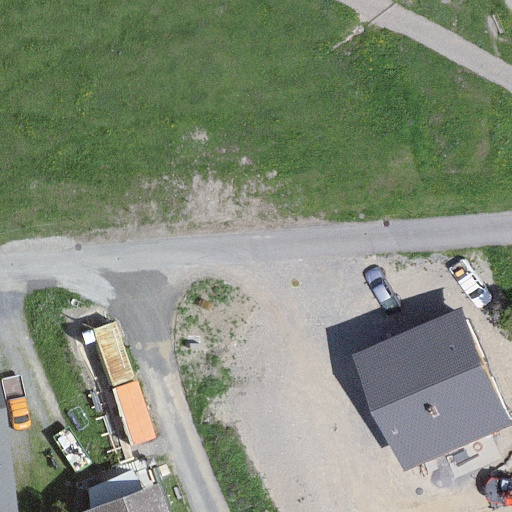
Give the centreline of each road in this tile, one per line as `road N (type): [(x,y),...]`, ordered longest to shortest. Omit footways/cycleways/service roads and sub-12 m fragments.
road 1 (residential): [(511,224),(0,268)]
road 2 (track): [(511,81),(359,0)]
